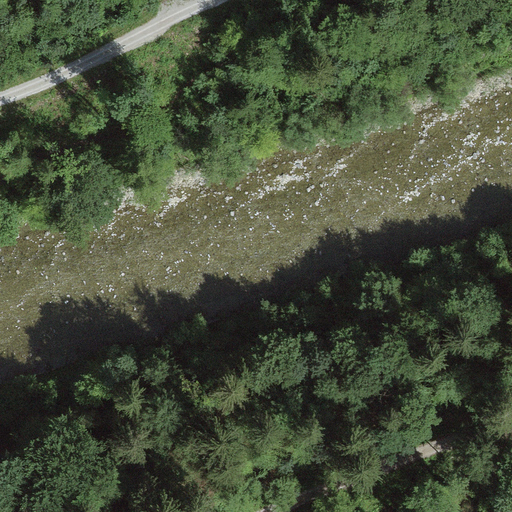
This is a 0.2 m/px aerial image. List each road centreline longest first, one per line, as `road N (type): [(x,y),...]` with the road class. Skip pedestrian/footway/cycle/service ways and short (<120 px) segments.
road 1 (track): [(511,425),(268,511)]
road 2 (track): [(0,96),(237,0)]
